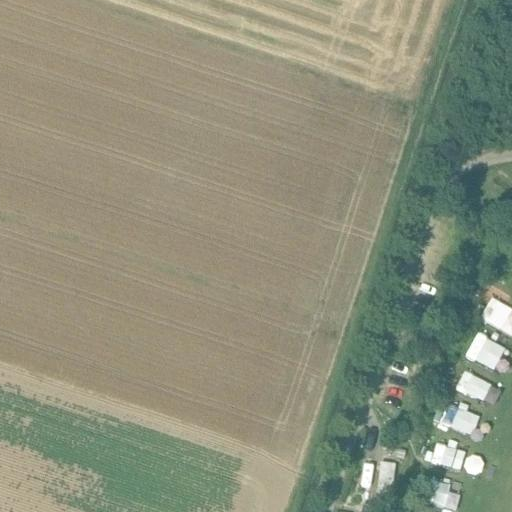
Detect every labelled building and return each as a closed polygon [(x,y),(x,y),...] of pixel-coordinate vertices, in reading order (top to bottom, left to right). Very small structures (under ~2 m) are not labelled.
[(472,289),(466,300),(474,305),(481,294),(472,289)] [(475,305),(471,313),(479,318),(483,310),(475,305)] [(438,409),(432,422),(438,425),(444,411),(438,409)] [(419,446),(416,456),(426,459),(429,449),(419,446)] [(397,451),(396,458),(404,460),(405,453),(397,451)] [(390,509),(394,467),(380,465),(375,507),(390,509)]
